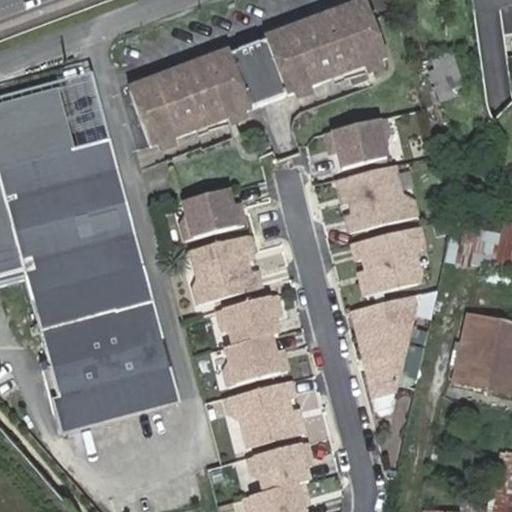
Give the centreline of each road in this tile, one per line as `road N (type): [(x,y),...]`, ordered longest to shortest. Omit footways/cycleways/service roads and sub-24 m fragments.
road 1 (unclassified): [(94,28),(192,410)]
road 2 (residential): [(366,511),(368,490),(288,171)]
